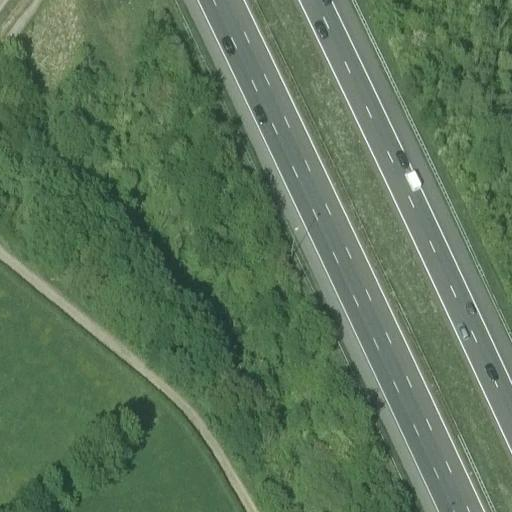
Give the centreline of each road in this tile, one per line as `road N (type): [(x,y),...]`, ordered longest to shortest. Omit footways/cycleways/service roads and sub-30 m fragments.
road 1 (motorway): [(204,0),(444,511)]
road 2 (motorway): [(511,423),(310,0)]
road 3 (track): [(249,511),(183,405),(0,253)]
